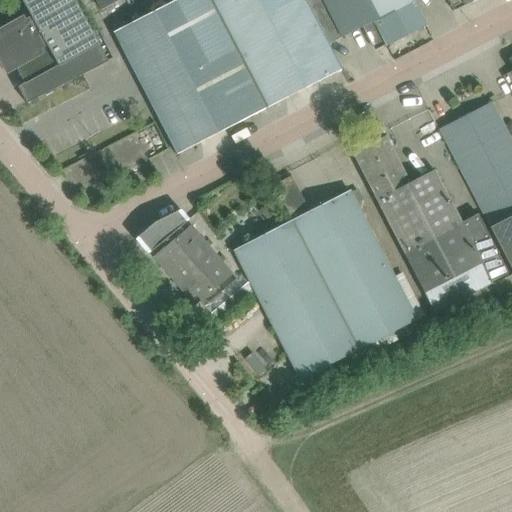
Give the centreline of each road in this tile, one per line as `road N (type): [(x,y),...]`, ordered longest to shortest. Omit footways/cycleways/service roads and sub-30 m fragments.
road 1 (unclassified): [(84,237),(511,16)]
road 2 (unclassified): [(259,455),(84,237)]
road 3 (unclassified): [(84,237),(0,138)]
